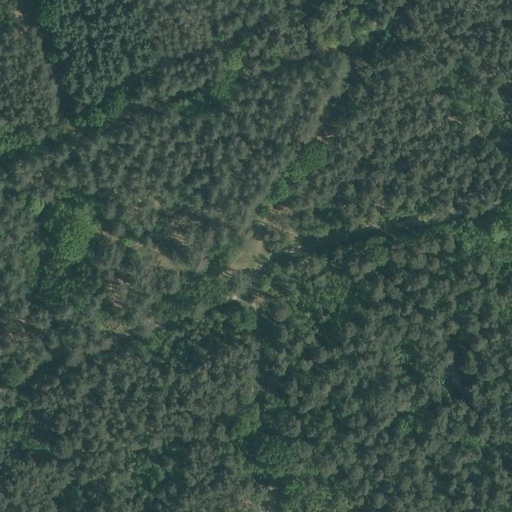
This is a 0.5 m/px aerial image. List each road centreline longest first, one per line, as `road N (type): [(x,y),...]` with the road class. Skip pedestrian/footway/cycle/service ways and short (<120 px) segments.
road 1 (track): [(386,12),(0,144)]
road 2 (track): [(396,0),(248,216),(253,263)]
road 3 (track): [(253,263),(312,238),(511,202)]
road 4 (track): [(253,263),(271,511)]
